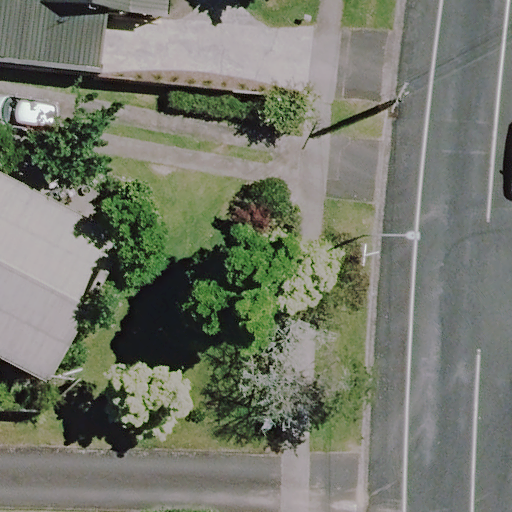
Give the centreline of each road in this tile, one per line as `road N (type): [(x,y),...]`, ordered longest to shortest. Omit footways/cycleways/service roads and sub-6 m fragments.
road 1 (residential): [(511,0),(477,323)]
road 2 (residential): [(477,323),(473,511)]
